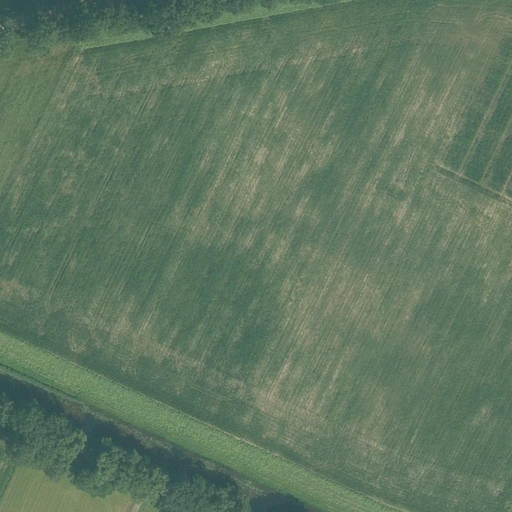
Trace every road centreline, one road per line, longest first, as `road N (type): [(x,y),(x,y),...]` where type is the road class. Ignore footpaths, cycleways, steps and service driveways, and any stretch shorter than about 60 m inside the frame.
road 1 (unclassified): [(218,511),(0,413)]
road 2 (track): [(0,24),(137,0)]
